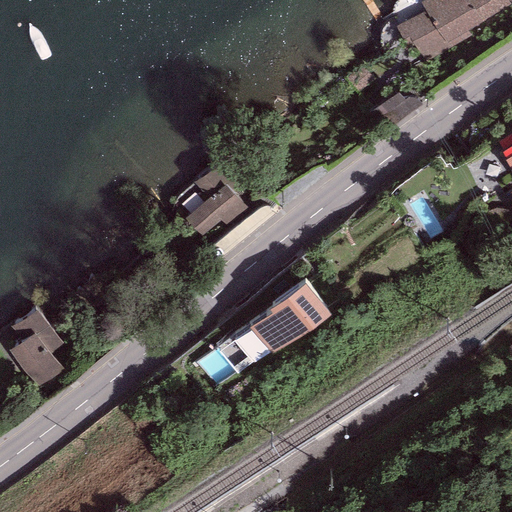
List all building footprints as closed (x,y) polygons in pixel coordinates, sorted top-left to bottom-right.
[(510,5),(506,0),(426,0),(422,3),(426,9),(397,28),(404,39),(410,36),(426,62),(471,34),(469,31),(510,5)] [(401,121),(421,105),(406,86),(386,103),(401,121)] [(193,183),(207,199),(225,184),(230,189),(232,187),(215,166),(193,183)] [(230,189),(225,184),(207,199),(185,219),(202,237),(221,220),(226,226),(247,208),(230,189)] [(109,285),(91,267),(73,285),(92,303),(109,285)] [(329,315),(306,284),(269,311),(271,314),(250,329),(251,330),(220,352),(237,377),(271,353),(273,355),(329,315)] [(36,310),(12,328),(22,341),(9,351),(38,389),(63,370),(50,353),(62,344),(36,310)]
